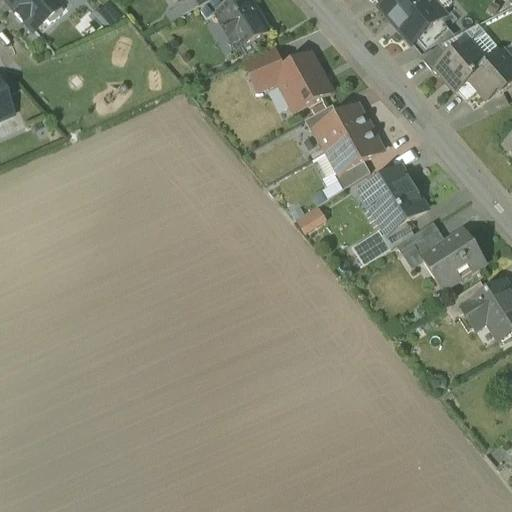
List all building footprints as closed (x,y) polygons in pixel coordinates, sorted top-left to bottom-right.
[(12,0),(9,3),(5,7),(15,18),(13,20),(20,28),(22,26),(31,37),(45,25),(47,29),(53,26),(58,22),(61,16),(58,13),(63,10),(57,4),(58,3),(56,0),(12,0)] [(192,0),(185,4),(174,10),(180,21),(198,11),(192,0)] [(191,0),(192,0),(198,11),(218,0),(191,0)] [(225,0),(218,0),(198,11),(206,25),(217,19),(216,18),(231,9),(225,0)] [(246,0),(231,9),(216,18),(217,19),(238,55),(240,55),(239,54),(251,47),(252,48),(270,37),(269,36),(255,13),(255,12),(247,0),(246,0)] [(446,20),(427,0),(391,0),(380,10),(398,31),(397,33),(412,50),(446,20)] [(501,56),(486,38),(471,47),(488,67),(501,56)] [(471,47),(459,58),(456,54),(449,60),(436,71),(437,72),(457,95),(476,79),(489,68),(488,67),(471,47)] [(439,49),(422,64),(432,76),(437,72),(436,71),(449,60),(439,49)] [(274,52),(243,66),(257,96),(273,87),(267,75),(281,68),(274,52)] [(511,89),(511,66),(502,55),(501,56),(488,67),(489,68),(476,79),(486,90),(480,94),(488,103),(500,93),(503,97),(511,89)] [(310,59),(275,78),(296,116),(331,97),(310,59)] [(476,79),(458,95),(467,106),(480,94),(486,90),(476,79)] [(0,95),(0,125),(11,121),(10,118),(0,95)] [(333,110),(305,125),(311,137),(316,135),(315,134),(339,121),(333,110)] [(339,121),(315,134),(316,135),(328,156),(370,133),(357,110),(339,121)] [(370,133),(328,156),(340,178),(340,179),(364,166),(382,156),(370,133)] [(364,166),(340,179),(340,178),(335,180),(343,195),(370,178),(364,166)] [(403,172),(363,197),(389,239),(429,213),(403,172)] [(323,209),(299,220),(307,236),(331,225),(323,209)] [(435,226),(398,250),(404,259),(415,252),(422,263),(448,247),(435,226)] [(380,236),(353,252),(365,271),(391,254),(380,236)] [(448,247),(422,263),(443,295),(487,267),(470,241),(458,249),(454,243),(448,247)] [(486,298),(462,314),(465,317),(477,336),(489,328),(498,341),(511,333),(511,335),(511,292),(507,285),(486,298)] [(479,287),(445,309),(454,324),(465,317),(462,314),(486,298),(479,287)]
